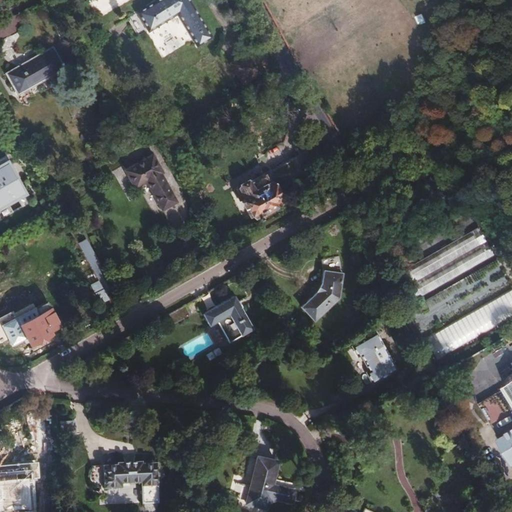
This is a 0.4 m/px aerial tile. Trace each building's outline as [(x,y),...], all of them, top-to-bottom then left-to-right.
[(178,14),(198,47),(212,38),(188,0),(158,0),(137,13),(149,32),(178,14)] [(6,72),(17,90),(61,65),(50,47),(6,72)] [(231,62),(243,83),(263,70),(251,50),(231,62)] [(145,181),(161,209),(174,201),(158,173),(160,172),(151,155),(125,170),(134,187),(145,181)] [(0,211),(29,196),(9,161),(0,165),(0,211)] [(331,176),(338,188),(348,182),(341,170),(331,176)] [(255,215),(261,226),(272,219),(285,212),(280,202),(281,201),(271,184),(269,184),(263,174),(240,188),(245,198),(243,199),(253,217),(255,215)] [(472,228),(399,269),(415,297),(488,257),(472,228)] [(76,244),(89,267),(96,263),(83,240),(76,244)] [(343,274),(340,257),(322,259),(324,271),(321,283),(317,292),(302,308),(314,321),(339,298),(343,274)] [(89,267),(93,274),(97,271),(100,270),(96,263),(89,267)] [(98,284),(103,291),(107,289),(97,271),(93,274),(98,284)] [(91,288),(96,296),(103,292),(103,291),(98,284),(91,288)] [(104,310),(111,306),(103,292),(96,296),(104,310)] [(198,299),(206,311),(216,304),(208,292),(198,299)] [(434,356),(511,319),(511,294),(424,335),(434,356)] [(216,320),(229,343),(251,330),(232,298),(203,315),(209,325),(216,320)] [(14,319),(30,347),(49,336),(47,332),(57,326),(43,302),(14,319)] [(364,372),(371,384),(397,370),(376,331),(350,345),(356,357),(360,355),(367,370),(364,372)] [(508,387),(508,388),(506,389),(511,399),(511,433),(500,440),(511,462),(511,378),(511,380),(509,382),(509,385),(508,387)] [(61,420),(61,434),(76,434),(76,420),(61,420)] [(247,504),(266,509),(269,498),(293,503),(296,491),(272,486),(277,462),(258,458),(247,504)] [(144,504),(144,508),(144,510),(146,511),(145,511),(155,511),(156,511),(157,509),(157,508),(157,504),(158,504),(156,464),(91,467),(91,471),(90,472),(89,474),(88,475),(88,477),(88,479),(89,480),(90,481),(92,482),(92,489),(121,488),(121,484),(142,483),(143,504),(144,504)] [(0,511),(10,511),(10,509),(27,508),(25,487),(0,488),(0,482),(0,511)]
